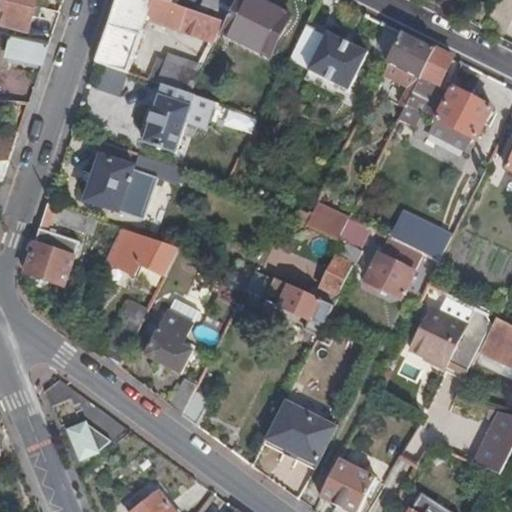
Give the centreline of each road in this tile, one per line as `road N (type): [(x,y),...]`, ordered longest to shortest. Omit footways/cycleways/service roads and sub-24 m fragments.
road 1 (secondary): [(0,310),(273,511)]
road 2 (tertiary): [(88,0),(0,270)]
road 3 (residential): [(67,511),(0,340)]
road 4 (residential): [(511,70),(373,0)]
